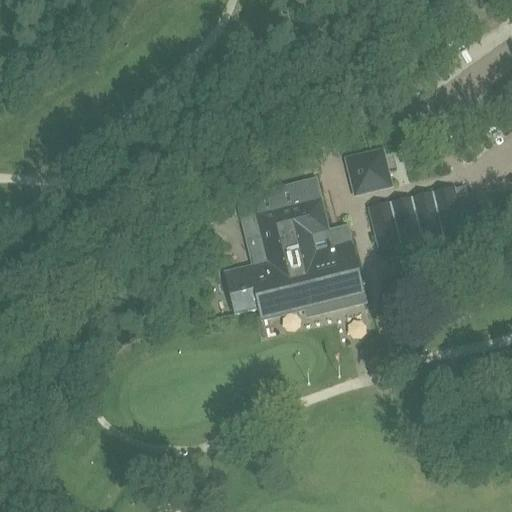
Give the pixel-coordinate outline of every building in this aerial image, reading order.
[(511,63),(497,71),(502,81),(511,76),(511,63)] [(452,121),(460,112),(448,102),(440,111),(452,121)] [(386,150),(346,160),(356,198),(394,189),(386,150)] [(369,210),(378,247),(399,242),(402,254),(423,249),(423,251),(446,245),(447,247),(467,242),(454,189),(369,210)] [(353,242),(335,247),(323,200),(258,216),(262,236),(247,239),(253,268),(226,274),(236,317),(259,311),(262,323),(366,297),(353,242)]
